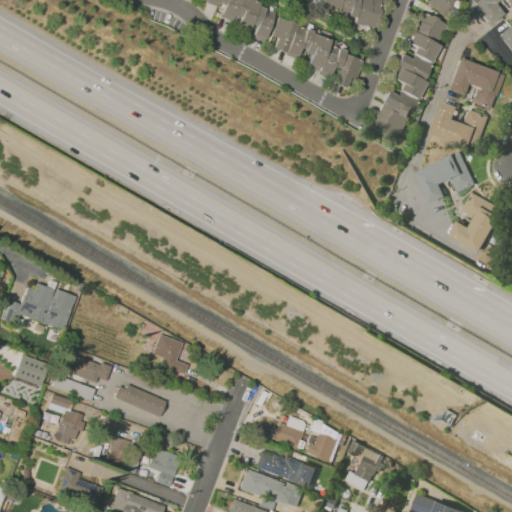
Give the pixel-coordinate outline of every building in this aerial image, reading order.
[(264,38),(274,7),(253,0),(200,0),(201,0),(222,7),(217,23),(264,38)] [(375,26),(378,0),(309,0),(319,1),(317,13),(353,17),(352,23),(375,26)] [(421,0),(442,14),(451,0),(421,0)] [(501,13),(493,3),(496,0),(504,0),(510,8),(511,6),(511,0),(469,0),(487,24),(501,13)] [(372,127),(402,138),(444,20),(420,12),(408,44),(414,46),(410,57),(400,54),(391,80),(400,83),(396,93),(385,90),(372,127)] [(265,45),(294,59),(299,50),(310,55),(304,67),(329,79),(328,81),(343,88),(348,76),(353,78),(361,60),(331,46),(333,42),(278,16),(265,45)] [(511,27),(509,24),(496,34),(511,54),(511,27)] [(446,90),(461,95),(465,84),(476,87),(471,102),(491,108),(502,73),(456,58),(446,90)] [(487,115),(467,109),(463,122),(453,119),(457,106),(440,100),(429,134),(476,149),(487,115)] [(428,203),(445,196),(440,184),(450,180),(455,192),(474,185),(460,152),(415,170),(428,203)] [(479,252),(502,208),(471,192),(461,210),(473,217),(468,227),(457,221),(449,236),(479,252)] [(73,295),(34,283),(32,289),(24,286),(19,303),(4,299),(0,313),(0,319),(15,324),(17,316),(62,329),(73,295)] [(181,342),(158,334),(150,353),(161,357),(158,366),(182,375),(186,364),(174,360),(181,342)] [(38,386),(46,364),(20,353),(11,375),(38,386)] [(94,381),(96,377),(105,380),(109,365),(70,353),(65,371),(94,381)] [(49,385),(88,401),(93,390),(54,374),(49,385)] [(111,396),(158,417),(165,401),(125,383),(123,388),(116,385),(111,396)] [(59,412),(60,407),(69,409),(71,400),(50,394),(46,408),(59,412)] [(81,414),(64,409),(54,439),(72,445),(81,414)] [(295,448),(304,422),(287,416),(284,425),(277,422),(271,439),(295,448)] [(306,442),(303,453),(332,460),(340,430),(321,425),(316,444),(306,442)] [(122,461),(129,441),(115,436),(108,455),(114,457),(114,458),(122,461)] [(385,455),(351,441),(346,453),(355,457),(345,481),(365,489),(374,469),(378,471),(385,455)] [(154,481),(167,487),(180,457),(154,446),(145,467),(158,472),(154,481)] [(315,469),(260,449),(253,467),(309,487),(315,469)] [(78,472),(65,467),(54,493),(92,509),(101,488),(76,478),(78,472)] [(160,511),(163,505),(115,487),(106,511),(160,511)] [(466,511),(416,493),(410,510),(415,511),(466,511)] [(263,511),(265,509),(230,500),(226,511),(263,511)]
